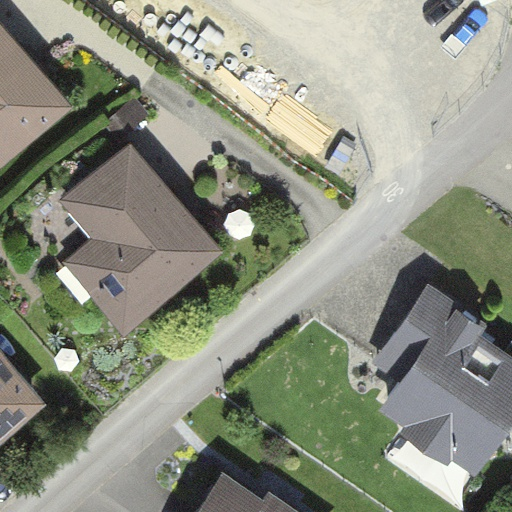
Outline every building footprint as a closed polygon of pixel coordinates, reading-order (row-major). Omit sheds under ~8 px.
[(0,0),(0,180),(89,101),(0,0)] [(233,251),(143,140),(73,197),(107,239),(79,262),(135,331),(233,251)] [(511,431),(511,332),(442,280),(367,380),(485,468),(511,431)] [(0,445),(55,399),(0,334),(0,445)] [(312,511),(238,458),(198,511),(312,511)]
